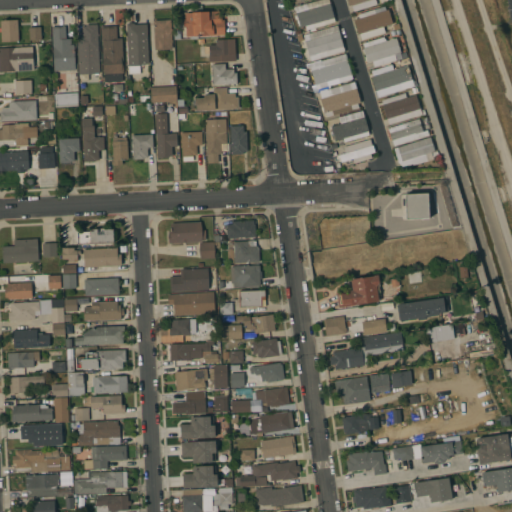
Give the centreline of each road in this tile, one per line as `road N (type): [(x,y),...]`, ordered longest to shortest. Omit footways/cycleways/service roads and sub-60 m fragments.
road 1 (residential): [(251,0),(328,511)]
road 2 (residential): [(0,207),(140,205),(387,183)]
road 3 (residential): [(140,205),(154,511)]
road 4 (residential): [(391,168),(340,0)]
